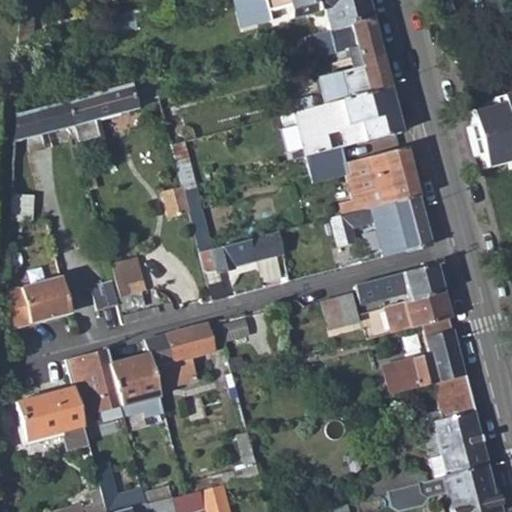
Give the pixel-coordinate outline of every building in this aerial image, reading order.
[(17,0),(15,39),(30,35),(31,0),(17,0)] [(234,0),(241,28),(268,21),(266,15),(287,9),(290,17),(336,4),(342,24),(368,18),(363,0),(234,0)] [(325,29),(331,50),(333,50),(351,45),(357,67),(350,70),(312,77),(319,103),(386,86),(368,18),(342,24),(325,29)] [(325,29),(313,32),(318,54),(331,50),(325,29)] [(318,54),(313,32),(305,35),(309,50),(318,54)] [(301,35),(277,42),(281,54),(304,47),(301,35)] [(351,45),(333,50),(336,61),(346,58),(350,70),(357,67),(351,45)] [(151,76),(64,97),(71,124),(76,141),(97,136),(93,118),(132,108),(130,102),(156,95),(151,76)] [(308,106),(288,111),(301,155),(336,145),(397,129),(386,86),(319,103),(308,106)] [(490,100),(465,106),(468,121),(475,149),(479,164),(504,158),(506,164),(511,162),(511,87),(489,93),(490,100)] [(305,96),(285,101),(288,111),(308,106),(305,96)] [(12,111),(10,140),(71,124),(64,97),(12,111)] [(468,121),(462,122),(469,151),(475,149),(468,121)] [(180,139),(168,143),(180,187),(192,184),(180,139)] [(336,145),(301,155),(308,182),(342,172),(349,199),(336,202),(339,213),(343,212),(414,195),(401,145),(340,160),(336,145)] [(192,184),(180,187),(187,216),(200,213),(192,184)] [(30,194),(8,192),(6,219),(29,219),(30,194)] [(339,213),(326,216),(334,247),(350,242),(348,229),(376,221),(385,254),(427,244),(414,195),(343,212),(339,213)] [(208,246),(196,249),(208,297),(219,295),(221,294),(215,270),(231,267),(231,265),(256,259),(273,255),(280,253),(275,230),(208,246)] [(133,252),(110,258),(113,271),(136,265),(133,252)] [(273,255),(256,259),(260,278),(277,274),(273,255)] [(398,271),(352,282),(357,302),(404,290),(406,298),(439,290),(432,263),(398,271)] [(136,265),(113,271),(118,290),(141,285),(136,265)] [(56,271),(3,286),(1,323),(65,307),(56,271)] [(110,273),(86,280),(92,304),(116,298),(110,273)] [(386,323),(372,327),(374,336),(417,325),(446,318),(439,290),(406,298),(381,304),(386,323)] [(349,294),(319,301),(321,306),(324,318),(353,311),(349,294)] [(353,311),(324,318),(325,325),(354,318),(353,311)] [(446,318),(417,325),(420,336),(449,329),(446,318)] [(202,319),(160,329),(168,358),(209,347),(206,333),(202,319)] [(160,329),(141,334),(145,350),(148,363),(158,360),(168,358),(160,329)] [(425,355),(377,367),(385,396),(428,384),(461,376),(449,329),(420,336),(425,355)] [(104,343),(63,354),(70,380),(76,400),(104,393),(116,389),(108,359),(104,343)] [(145,350),(108,359),(116,389),(119,402),(121,412),(140,407),(142,413),(160,409),(154,386),(152,378),(148,363),(145,350)] [(226,353),(215,355),(220,375),(231,372),(226,353)] [(158,360),(148,363),(152,378),(159,377),(162,376),(158,360)] [(461,376),(428,384),(438,421),(430,423),(444,474),(482,464),(484,463),(461,376)] [(159,377),(152,378),(154,386),(161,384),(159,377)] [(70,380),(12,396),(23,440),(60,430),(65,446),(86,440),(78,410),(76,400),(70,380)] [(116,389),(104,393),(107,403),(108,405),(119,402),(116,389)] [(104,393),(76,400),(78,410),(107,403),(104,393)] [(104,459),(92,462),(102,498),(114,495),(104,459)] [(444,474),(438,476),(447,511),(497,511),(482,464),(444,474)] [(415,471),(362,485),(365,496),(424,480),(422,474),(415,471)] [(433,471),(422,474),(424,480),(435,476),(433,471)] [(221,480),(199,485),(203,500),(205,511),(226,511),(229,511),(221,480)] [(171,493),(147,500),(149,511),(158,511),(175,508),(203,500),(199,485),(171,493)] [(114,495),(102,498),(105,510),(143,500),(140,488),(114,495)] [(105,510),(98,511),(149,511),(147,500),(143,500),(105,510)] [(342,511),(340,503),(329,506),(330,511),(342,511)]
